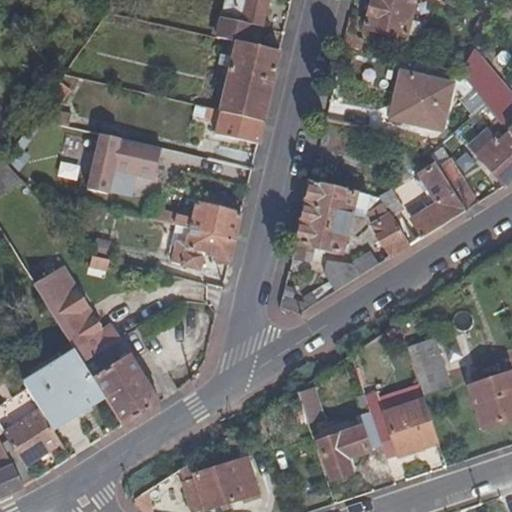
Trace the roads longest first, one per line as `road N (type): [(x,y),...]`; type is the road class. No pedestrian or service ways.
road 1 (residential): [(324,0),(230,387)]
road 2 (tertiary): [(511,210),(230,387)]
road 3 (tertiary): [(230,387),(59,494)]
road 4 (residential): [(377,511),(511,467)]
